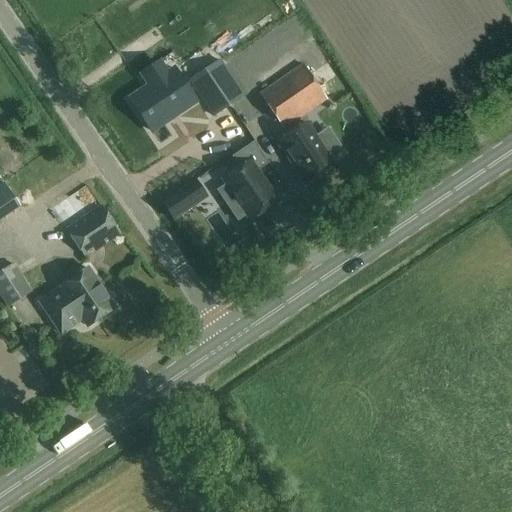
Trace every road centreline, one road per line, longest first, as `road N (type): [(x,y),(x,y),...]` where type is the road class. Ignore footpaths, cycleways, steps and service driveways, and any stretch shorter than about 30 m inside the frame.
road 1 (unclassified): [(228,340),(0,10)]
road 2 (primary): [(228,340),(511,147)]
road 3 (primary): [(0,496),(228,340)]
